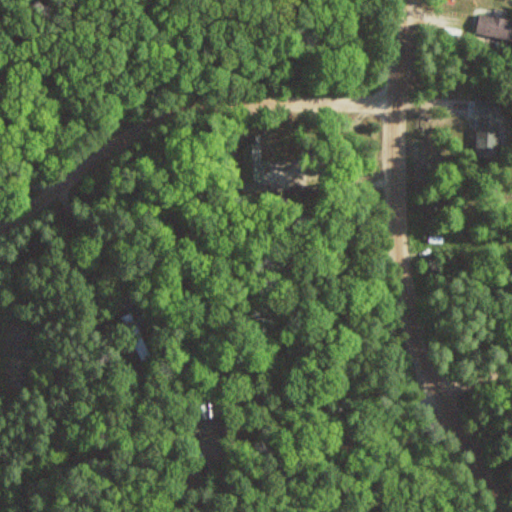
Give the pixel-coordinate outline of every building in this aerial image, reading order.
[(511,18),(480,12),(476,32),(511,39),(511,18)] [(499,117),(477,117),(477,157),(499,157),(499,117)] [(242,143),(242,189),(291,190),(291,168),(268,168),(268,160),(261,160),(261,134),(250,134),(249,143),(242,143)] [(122,315),(141,360),(151,355),(132,311),(122,315)] [(229,470),(220,432),(201,437),(210,474),(229,470)]
